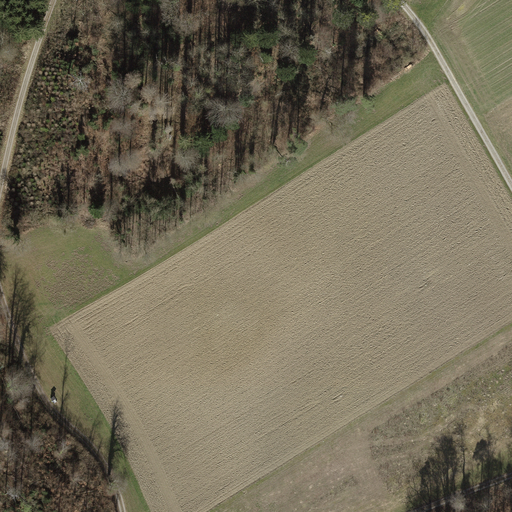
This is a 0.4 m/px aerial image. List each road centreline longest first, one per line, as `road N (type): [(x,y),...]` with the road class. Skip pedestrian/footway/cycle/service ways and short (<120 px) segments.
road 1 (track): [(0,302),(42,390),(104,467),(122,511)]
road 2 (track): [(398,0),(511,185)]
road 3 (track): [(56,0),(0,201)]
